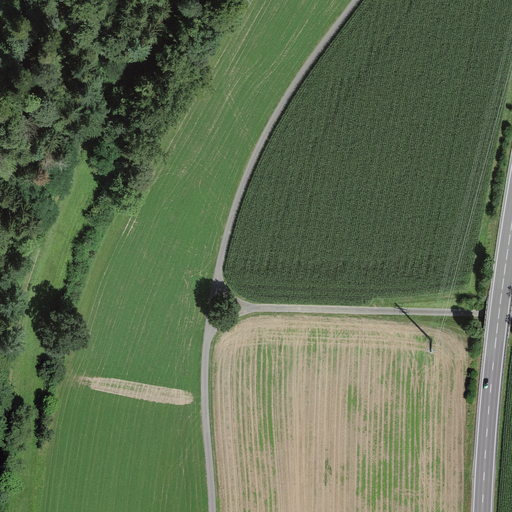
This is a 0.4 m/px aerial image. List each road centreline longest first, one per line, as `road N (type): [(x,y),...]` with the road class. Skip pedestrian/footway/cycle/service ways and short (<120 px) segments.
road 1 (track): [(179,0),(83,130),(17,306),(0,432)]
road 2 (track): [(215,277),(248,310),(511,313)]
road 3 (primary): [(511,221),(481,511)]
